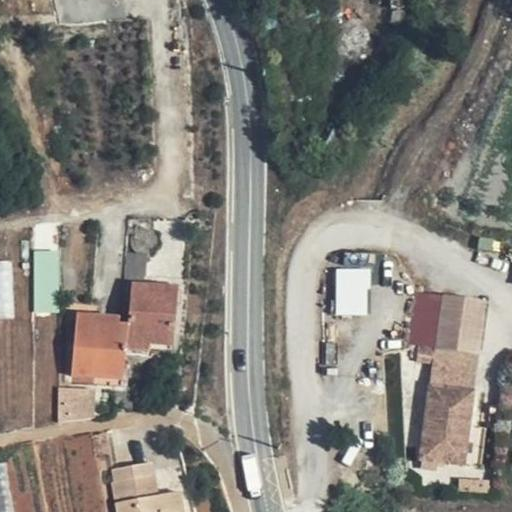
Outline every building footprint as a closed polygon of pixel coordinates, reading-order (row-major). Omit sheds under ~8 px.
[(58,316),(57,229),(38,229),(39,317),(58,316)] [(372,312),(371,266),(338,266),(339,313),(372,312)] [(119,324),(77,320),(72,376),(124,380),(128,343),(173,347),(178,288),(134,284),(131,325),(119,324)] [(448,299),(442,350),(480,355),(486,304),(448,299)] [(78,313),(77,320),(119,324),(120,317),(78,313)] [(475,392),(431,386),(421,458),(466,463),(475,392)] [(96,390),(59,388),(59,423),(95,417),(96,390)] [(107,432),(92,435),(96,456),(111,453),(107,432)] [(182,511),(179,491),(159,495),(155,474),(114,481),(118,502),(119,511),(182,511)]
